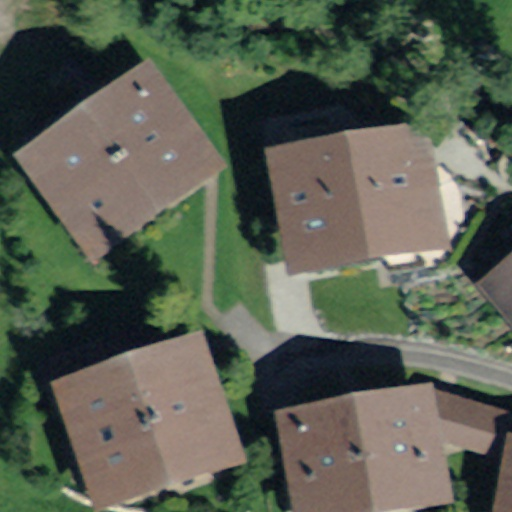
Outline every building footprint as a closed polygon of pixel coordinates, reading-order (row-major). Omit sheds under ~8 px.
[(86,104),(33,143),(48,164),(44,167),(98,239),(196,166),(143,95),(102,125),(86,104)] [(287,138),(292,168),(287,169),(304,260),(384,245),(390,274),(434,266),(419,192),(435,189),(430,163),(405,147),(358,156),(354,138),(330,142),(328,130),(287,138)] [(511,246),(481,272),(511,308),(511,246)] [(124,347),(51,372),(63,409),(79,403),(109,493),(220,455),(188,362),(135,380),(124,347)] [(415,413),(298,434),(311,511),(312,511),(429,491),(415,413)] [(511,457),(511,511),(511,432),(492,428),(487,453),(511,457)]
